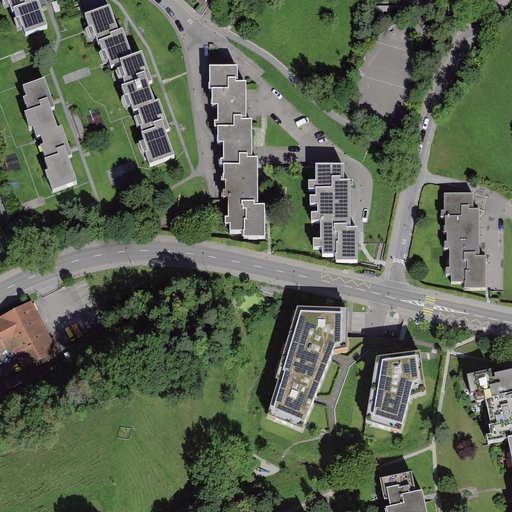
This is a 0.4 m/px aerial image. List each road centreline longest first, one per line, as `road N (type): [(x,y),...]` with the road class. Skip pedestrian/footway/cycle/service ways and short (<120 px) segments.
road 1 (tertiary): [(0,292),(86,258),(152,250),(392,298)]
road 2 (residential): [(392,298),(449,74),(479,21),(503,0)]
road 3 (residential): [(163,0),(192,34),(215,194)]
road 4 (track): [(105,511),(85,462),(0,499)]
road 5 (tertiary): [(392,298),(511,323)]
